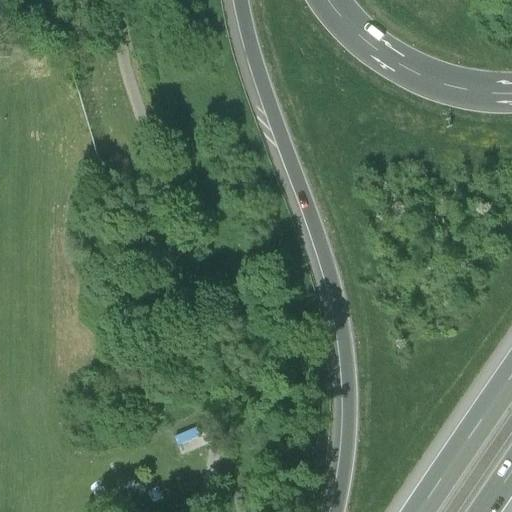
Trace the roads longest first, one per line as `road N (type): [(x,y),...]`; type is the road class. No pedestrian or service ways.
road 1 (motorway): [(243,0),(265,87),(337,284),(352,392),(341,511)]
road 2 (motorway): [(511,82),(438,70),(378,37),(340,0)]
road 3 (motorway): [(511,379),(423,511)]
